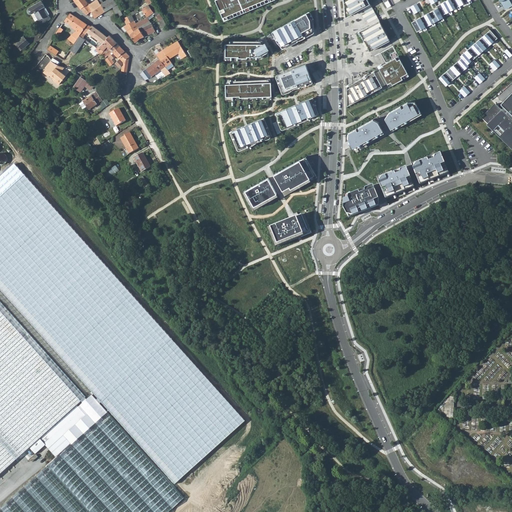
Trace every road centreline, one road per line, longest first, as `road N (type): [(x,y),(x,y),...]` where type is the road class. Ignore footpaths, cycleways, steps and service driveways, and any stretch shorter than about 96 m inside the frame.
road 1 (residential): [(327,282),(367,403),(409,486),(432,511)]
road 2 (residential): [(338,248),(470,179)]
road 3 (residential): [(335,80),(327,227)]
road 4 (residential): [(413,0),(397,8),(446,115)]
